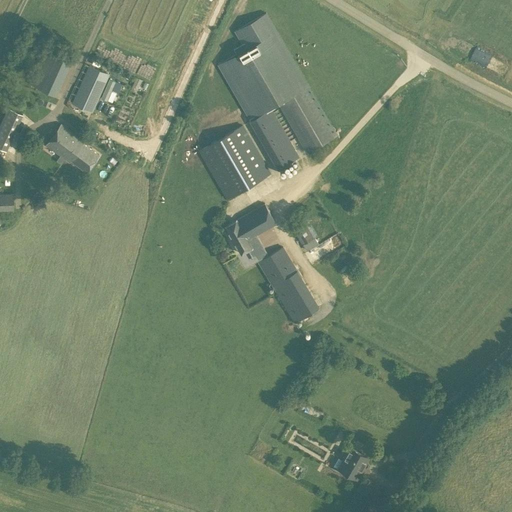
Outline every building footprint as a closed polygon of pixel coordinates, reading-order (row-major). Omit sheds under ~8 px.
[(307,150),(336,133),(307,83),(263,8),(233,25),(247,48),(217,65),(277,169),(299,156),(271,108),(279,103),(307,150)] [(73,58),(48,47),(31,84),(56,95),(73,58)] [(109,73),(89,64),(72,102),(92,112),(109,73)] [(0,123),(0,146),(6,150),(23,113),(8,106),(0,123)] [(86,171),(99,154),(84,143),(86,140),(61,123),(45,144),(69,162),(71,160),(86,171)] [(271,172),(243,124),(198,150),(226,198),(271,172)] [(0,193),(0,210),(14,210),(14,192),(0,193)] [(242,252),(251,246),(259,260),(257,261),(294,322),(320,306),(283,245),(268,255),(256,235),(277,223),(264,202),(226,225),(242,252)] [(305,216),(290,225),(302,244),(317,235),(305,216)] [(318,245),(314,238),(303,245),(307,252),(318,245)] [(351,446),(342,460),(338,457),(334,465),(357,478),(369,456),(351,446)] [(366,493),(373,481),(365,476),(358,489),(366,493)]
